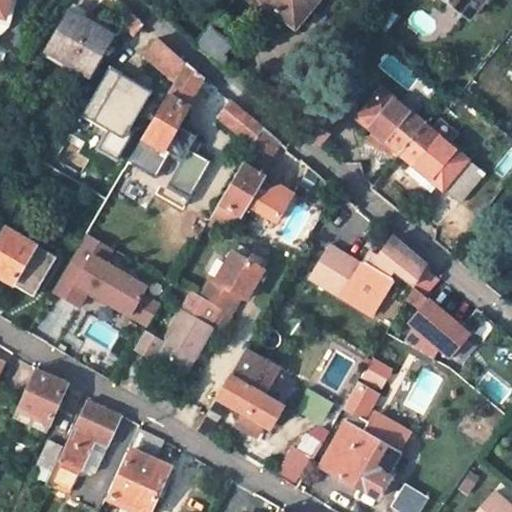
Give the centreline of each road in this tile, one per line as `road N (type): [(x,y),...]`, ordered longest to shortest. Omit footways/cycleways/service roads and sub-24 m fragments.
road 1 (residential): [(133,0),(511,324)]
road 2 (residential): [(316,511),(0,329)]
